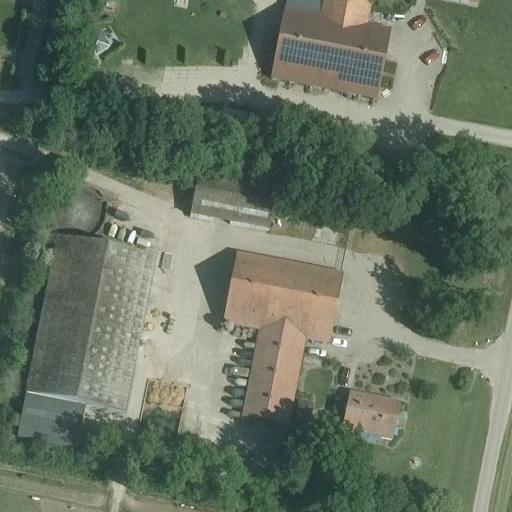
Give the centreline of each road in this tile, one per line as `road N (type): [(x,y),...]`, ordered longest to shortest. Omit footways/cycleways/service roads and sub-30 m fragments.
road 1 (unknown): [(508,359),(357,323),(371,258),(352,245),(184,219)]
road 2 (unclassified): [(478,511),(511,339)]
